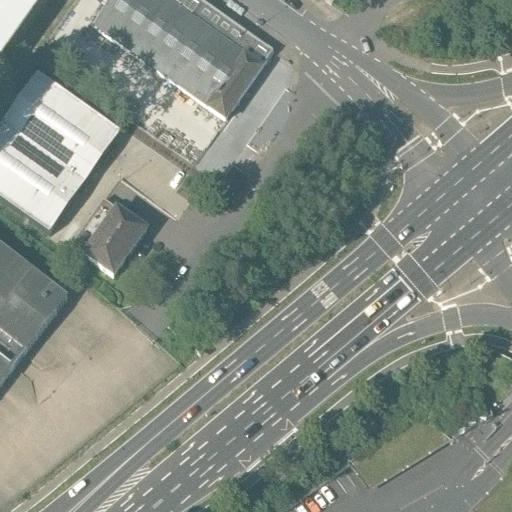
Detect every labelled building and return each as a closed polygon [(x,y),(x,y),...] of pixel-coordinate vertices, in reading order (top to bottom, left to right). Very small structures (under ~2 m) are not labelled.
[(0,0),(0,72),(50,0),(0,0)] [(91,32),(113,0),(77,0),(38,56),(56,69),(85,27),(91,32)] [(195,0),(113,0),(91,32),(226,127),(265,72),(264,71),(274,56),(195,0)] [(104,206),(72,252),(117,283),(150,237),(104,206)] [(0,337),(26,358),(67,305),(0,253),(0,337)] [(0,395),(14,377),(0,366),(0,395)] [(511,511),(511,481),(510,480),(481,511),(511,511)]
